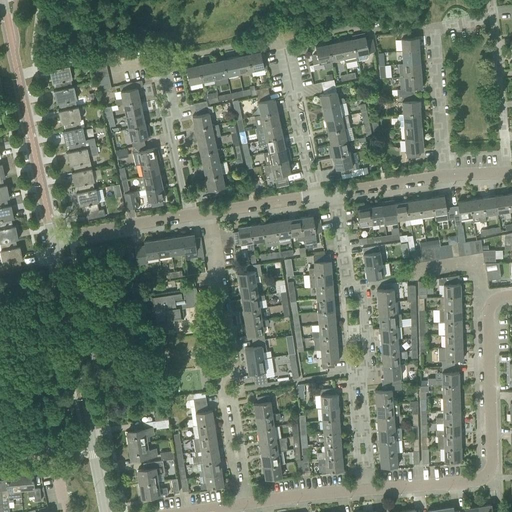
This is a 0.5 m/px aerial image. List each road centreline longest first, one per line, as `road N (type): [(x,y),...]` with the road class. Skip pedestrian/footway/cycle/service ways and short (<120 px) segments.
road 1 (residential): [(511,134),(499,13),(430,26),(445,182)]
road 2 (residential): [(511,294),(497,298),(487,318),(497,475),(367,488)]
road 3 (residential): [(367,488),(359,377),(364,298),(350,274),(340,192)]
road 4 (residential): [(244,506),(210,209)]
road 5 (tertiary): [(50,240),(0,0)]
road 6 (tertiary): [(90,440),(50,240)]
road 7 (residential): [(311,196),(282,42)]
road 8 (residential): [(187,213),(165,61)]
road 9 (residential): [(50,240),(187,213)]
road 10 (residential): [(367,488),(244,506)]
